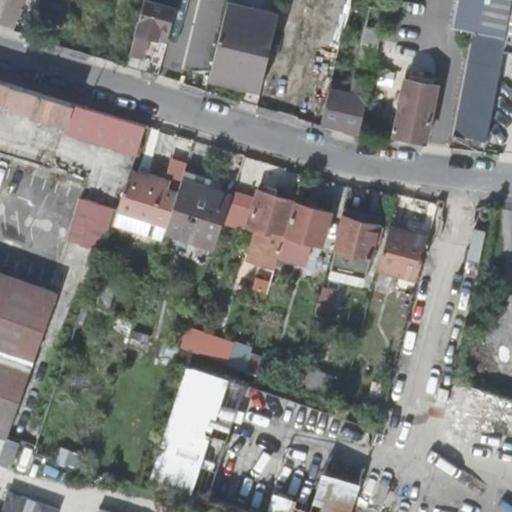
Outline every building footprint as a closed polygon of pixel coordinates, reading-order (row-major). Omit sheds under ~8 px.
[(150,36),(169,41),(177,8),(152,1),(152,0),(145,0),(131,55),(144,58),(150,36)] [(457,133),(489,140),(506,48),(511,11),(511,0),(460,0),(455,27),(476,31),(457,133)] [(227,6),(210,77),(245,86),(263,14),(227,6)] [(352,40),(341,38),(336,58),(348,60),(352,40)] [(357,76),(371,80),(379,46),(365,43),(357,76)] [(138,153),(148,124),(0,78),(0,101),(68,123),(66,131),(138,153)] [(439,84),(407,78),(396,134),(427,140),(439,84)] [(322,121),(360,129),(368,95),(330,87),(322,121)] [(168,223),(179,188),(170,185),(171,181),(133,168),(120,209),(168,223)] [(216,244),(233,193),(184,177),(180,189),(179,188),(168,223),(169,224),(167,228),(216,244)] [(252,253),(278,260),(286,232),(296,200),(260,190),(250,225),(259,228),(252,253)] [(101,248),(117,207),(80,194),(65,235),(101,248)] [(296,200),(286,232),(324,243),(333,210),(296,200)] [(381,223),(346,214),(338,247),(373,256),(381,223)] [(421,233),(391,225),(380,267),(401,273),(397,288),(406,290),(421,233)] [(431,235),(421,233),(406,290),(413,292),(417,277),(419,278),(431,235)] [(0,430),(10,434),(61,289),(0,267),(0,430)] [(115,286),(96,280),(88,304),(107,310),(115,286)] [(256,368),(258,355),(249,354),(254,320),(231,317),(228,338),(233,339),(230,364),(256,368)] [(182,344),(243,362),(245,356),(231,352),(234,339),(187,326),(182,344)] [(185,360),(152,477),(195,489),(212,429),(227,433),(232,419),(219,415),(231,373),(185,360)] [(314,371),(307,391),(328,398),(335,378),(314,371)] [(451,406),(440,434),(486,452),(497,424),(451,406)] [(0,441),(20,448),(23,440),(0,431),(0,441)] [(494,462),(508,464),(511,443),(511,434),(500,432),(494,462)] [(0,459),(14,465),(20,448),(0,441),(0,459)] [(83,468),(87,453),(61,446),(57,462),(83,468)] [(267,511),(392,511),(403,475),(364,464),(360,479),(323,468),(314,499),(274,488),(267,511)]
